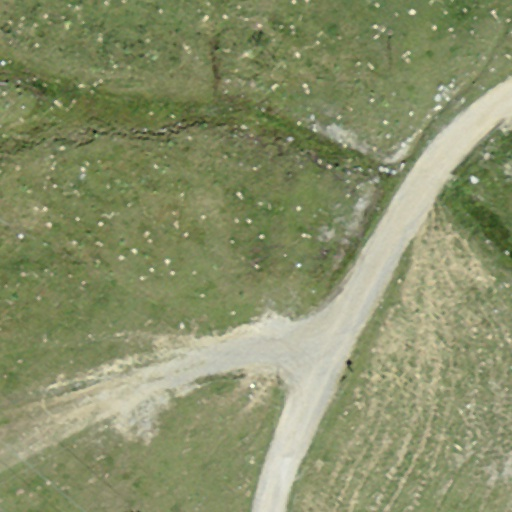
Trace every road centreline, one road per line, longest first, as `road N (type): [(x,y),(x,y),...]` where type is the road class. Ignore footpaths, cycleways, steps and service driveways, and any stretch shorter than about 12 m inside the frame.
road 1 (track): [(0,420),(75,386),(257,349),(318,351)]
road 2 (track): [(318,351),(407,204),(479,116),(511,94)]
road 3 (track): [(270,511),(318,351)]
